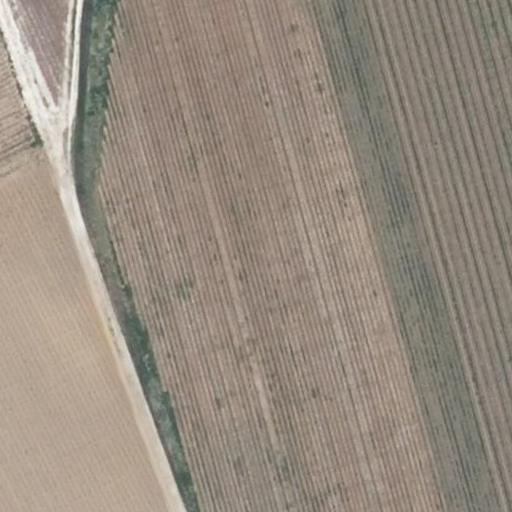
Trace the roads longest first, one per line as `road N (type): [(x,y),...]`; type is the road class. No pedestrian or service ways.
road 1 (track): [(179,511),(0,1)]
road 2 (track): [(62,166),(77,0)]
